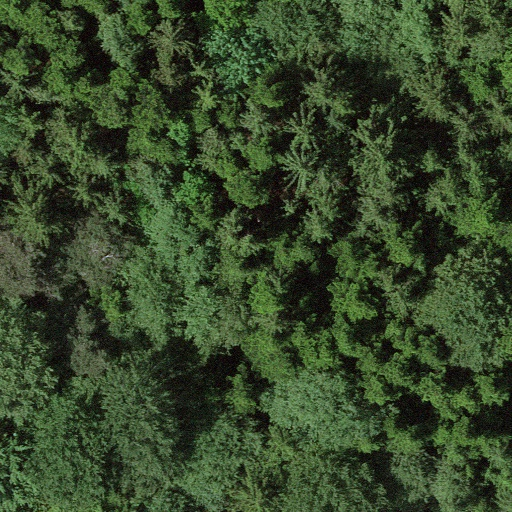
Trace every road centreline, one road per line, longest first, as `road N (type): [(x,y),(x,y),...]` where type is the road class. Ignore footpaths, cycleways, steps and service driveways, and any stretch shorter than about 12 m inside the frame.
road 1 (track): [(0,277),(368,203),(511,142)]
road 2 (track): [(0,279),(226,326),(309,362),(332,382),(356,440),(347,511)]
